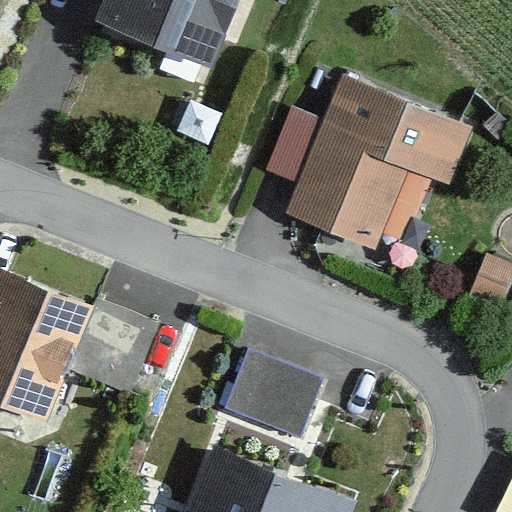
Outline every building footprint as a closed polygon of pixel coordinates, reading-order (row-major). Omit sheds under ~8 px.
[(214,73),(236,0),(133,0),(120,44),(214,73)] [(476,114),(349,66),(332,113),(297,100),(273,163),(300,173),(289,203),(386,239),(417,157),(455,171),(476,114)] [(108,295),(0,250),(0,380),(62,406),(108,295)] [(332,368),(255,337),(226,407),(303,438),(332,368)] [(354,511),(365,485),(223,432),(192,511),(354,511)] [(511,475),(499,505),(511,510),(511,475)]
